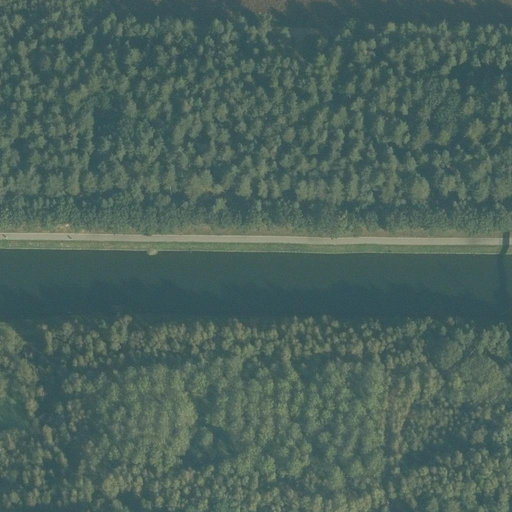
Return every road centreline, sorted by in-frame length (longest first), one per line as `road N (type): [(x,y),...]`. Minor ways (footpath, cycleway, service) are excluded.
road 1 (track): [(511,328),(75,323),(0,333)]
road 2 (track): [(511,36),(0,22)]
